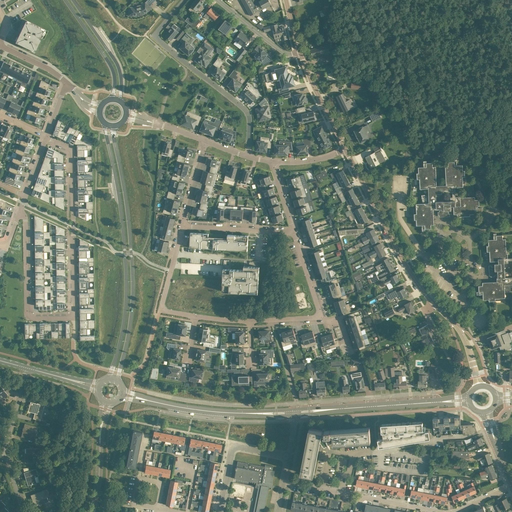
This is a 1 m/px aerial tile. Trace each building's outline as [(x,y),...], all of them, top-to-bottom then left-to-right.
[(195,0),(191,5),(192,6),(189,9),(194,13),(197,10),(200,13),(204,8),(201,5),(204,2),(201,0),(195,0)] [(271,4),(268,0),(262,0),(254,4),(251,0),(241,0),(250,16),(271,4)] [(146,12),(148,10),(149,11),(152,8),(150,6),(148,5),(147,5),(145,3),(142,6),(138,7),(134,8),(130,8),(128,15),(134,16),(138,15),(138,16),(139,16),(139,15),(140,15),(142,14),(142,15),(143,14),(142,14),(146,12)] [(211,8),(208,12),(205,15),(213,23),(219,15),(211,8)] [(194,21),(191,25),(195,28),(201,21),(197,17),(194,21)] [(229,27),(231,24),(226,20),(219,29),(220,34),(225,33),(227,34),(226,36),(229,38),(234,31),(231,29),(232,28),(229,27)] [(43,29),(30,23),(29,24),(25,22),(19,34),(15,42),(19,44),(20,44),(30,49),(35,51),(36,50),(41,38),(42,38),(40,37),(44,30),(43,29)] [(184,32),(181,30),(178,33),(175,30),(178,27),(174,24),(168,32),(166,36),(171,40),(174,36),(175,37),(178,40),(184,32)] [(277,24),(272,26),(275,38),(281,36),(282,40),(288,39),(285,27),(278,29),(277,24)] [(250,39),(241,32),(235,40),(244,46),(250,39)] [(195,48),(187,42),(192,37),(187,33),(181,41),(184,43),(180,48),(189,55),(191,53),(193,51),(193,50),(195,48)] [(203,52),(196,61),(199,63),(202,66),(203,64),(205,66),(206,65),(207,66),(209,63),(209,62),(211,58),(208,56),(210,53),(207,51),(211,47),(205,42),(201,47),(205,49),(203,52)] [(262,61),(268,54),(265,52),(266,51),(262,47),(262,48),(258,45),(256,47),(253,50),(254,50),(252,53),(256,55),(255,56),(256,56),(256,59),(259,59),(262,61)] [(327,45),(315,49),(310,50),(312,56),(329,51),(327,45)] [(243,48),(235,58),(239,61),(246,51),(243,48)] [(215,70),(212,73),(221,80),(221,79),(222,80),(224,77),(223,77),(226,73),(227,72),(223,69),(222,70),(219,68),(223,62),(218,59),(214,64),(217,66),(214,70),(215,70)] [(8,64),(3,62),(3,61),(1,65),(0,64),(0,71),(3,73),(4,73),(8,64)] [(13,66),(8,64),(4,73),(3,73),(3,74),(8,77),(9,74),(13,66)] [(9,74),(13,77),(17,68),(13,66),(9,74)] [(290,77),(291,77),(290,73),(288,74),(286,67),(276,70),(276,71),(265,74),(267,83),(281,79),(289,77),(289,78),(291,78),(290,77)] [(13,77),(17,79),(18,79),(22,71),(17,68),(13,77)] [(338,69),(331,70),(331,73),(326,73),(327,80),(339,79),(338,69)] [(233,79),(228,85),(236,92),(241,85),(241,84),(242,83),(239,81),(238,82),(235,80),(238,77),(236,75),(238,73),(234,70),(230,76),(233,79)] [(26,73),(22,71),(18,79),(17,79),(16,81),(21,83),(26,73)] [(31,85),(33,79),(36,73),(36,72),(34,77),(33,79),(30,78),(31,76),(31,75),(26,73),(21,83),(21,85),(25,87),(27,84),(31,85)] [(292,76),(291,77),(290,77),(291,78),(289,78),(289,77),(281,79),(283,87),(279,89),(280,93),(289,90),(288,87),(295,85),(292,76)] [(50,85),(49,84),(41,81),(39,87),(41,87),(39,92),(46,95),(49,96),(51,91),(48,90),(48,88),(50,85)] [(244,90),(247,92),(243,96),(245,98),(245,99),(246,100),(247,101),(247,100),(247,101),(249,103),(250,103),(250,104),(256,97),(253,95),(255,92),(256,91),(255,91),(248,84),(244,90)] [(44,99),(46,95),(39,92),(37,91),(35,96),(37,97),(36,101),(43,104),(44,104),(46,105),(48,100),(44,99)] [(343,93),(340,95),(335,97),(343,112),(350,109),(343,93)] [(6,100),(8,101),(11,95),(8,94),(6,99),(1,97),(0,99),(0,106),(2,107),(6,100)] [(294,95),(295,101),(297,100),(298,105),(299,104),(299,105),(302,104),(307,102),(307,101),(307,99),(306,99),(305,95),(304,96),(305,96),(303,97),(302,94),(303,94),(299,94),(294,95)] [(14,97),(11,95),(8,101),(11,102),(7,110),(12,112),(16,104),(18,100),(13,98),(14,97)] [(259,121),(269,119),(271,118),(269,109),(270,109),(268,102),(265,98),(259,103),(263,108),(256,109),(259,121)] [(43,114),(45,109),(41,108),(43,104),(36,101),(34,100),(32,105),(34,106),(32,110),(39,113),(43,114)] [(16,104),(12,112),(17,114),(21,106),(23,108),(25,102),(23,101),(21,106),(16,104)] [(305,107),(297,108),(297,109),(297,108),(299,115),(302,114),(304,122),(315,119),(314,111),(306,113),(305,107)] [(39,123),(41,118),(38,117),(39,113),(32,110),(28,109),(27,113),(31,115),(29,120),(39,123)] [(378,111),(370,116),(373,122),(381,117),(378,111)] [(186,116),(183,124),(193,128),(195,124),(198,125),(201,117),(195,114),(193,119),(186,116)] [(216,119),(215,122),(205,119),(204,122),(201,130),(205,132),(208,133),(213,135),(215,129),(219,130),(218,130),(219,131),(220,127),(222,123),(222,121),(222,122),(216,119)] [(59,130),(62,122),(58,120),(53,134),(54,135),(63,140),(66,133),(59,130)] [(365,130),(369,128),(368,125),(363,127),(363,126),(354,131),(357,135),(357,136),(358,137),(357,137),(358,138),(360,143),(361,142),(362,143),(366,141),(365,140),(369,138),(365,130)] [(8,126),(8,127),(3,136),(8,139),(7,142),(10,143),(13,137),(10,136),(13,129),(8,126)] [(224,127),(222,131),(219,138),(230,142),(231,138),(236,139),(236,132),(224,127)] [(329,145),(331,144),(328,139),(329,139),(327,136),(322,127),(314,131),(323,148),(325,147),(326,148),(329,146),(329,145)] [(75,144),(77,145),(92,145),(92,141),(81,141),(76,138),(79,133),(80,132),(73,128),(70,134),(73,136),(69,143),(73,145),(74,143),(75,144)] [(273,138),(261,137),(261,142),(258,141),(257,142),(256,142),(256,145),(257,146),(256,150),(258,150),(257,151),(261,152),(261,151),(266,151),(267,147),(271,148),(272,139),(273,139),(274,133),(270,133),(273,134),(273,138)] [(17,143),(18,144),(20,145),(29,147),(30,143),(34,145),(36,140),(25,136),(24,140),(19,139),(17,143)] [(308,152),(307,147),(311,146),(311,147),(312,146),(310,138),(310,139),(304,140),(304,145),(297,146),(298,154),(308,152)] [(162,155),(170,157),(171,157),(173,151),(170,150),(171,143),(165,141),(165,142),(164,142),(163,146),(164,146),(162,155)] [(291,141),(291,142),(280,141),(279,145),(275,145),(275,149),(274,149),(274,152),(275,152),(275,154),(288,154),(288,149),(292,149),(292,150),(293,150),(291,141)] [(416,143),(409,146),(413,153),(420,150),(416,143)] [(371,155),(366,157),(371,167),(376,165),(379,163),(379,164),(386,160),(381,151),(382,150),(380,147),(379,144),(373,147),(374,150),(375,152),(376,153),(375,153),(371,155)] [(15,153),(17,153),(24,156),(25,152),(29,153),(31,148),(29,147),(20,145),(19,149),(17,148),(15,153)] [(92,145),(77,145),(77,149),(76,149),(76,153),(77,153),(77,157),(84,157),(84,150),(92,149),(92,145)] [(48,164),(49,164),(51,158),(57,157),(57,164),(60,164),(63,164),(63,155),(48,147),(42,164),(47,164),(48,164)] [(179,152),(178,158),(184,159),(185,156),(192,158),(193,152),(192,152),(192,151),(189,150),(189,151),(183,149),(182,153),(179,152)] [(22,161),(25,162),(27,157),(24,156),(17,153),(15,158),(13,157),(12,162),(14,163),(21,165),(22,161)] [(213,166),(212,169),(218,171),(219,165),(216,164),(217,161),(212,159),(212,158),(208,157),(208,158),(207,158),(205,164),(213,166)] [(183,162),(184,159),(178,158),(175,167),(189,171),(190,167),(189,166),(190,164),(183,162)] [(424,203),(422,203),(416,203),(416,207),(416,208),(414,208),(414,213),(414,220),(416,220),(417,225),(422,225),(422,231),(425,231),(425,229),(431,229),(431,225),(434,224),(433,210),(439,210),(439,212),(438,212),(438,216),(440,215),(441,215),(441,214),(443,214),(445,214),(445,217),(450,216),(450,214),(448,214),(448,210),(451,210),(451,206),(453,206),(454,215),(457,214),(457,217),(464,216),(470,216),(470,214),(476,214),(475,209),(475,206),(478,206),(479,206),(479,200),(475,200),(475,197),(460,198),(460,196),(455,197),(455,187),(463,187),(463,182),(465,182),(465,177),(465,170),(463,170),(463,165),(457,165),(457,159),(456,159),(454,159),(454,160),(454,161),(448,162),(448,166),(445,166),(446,185),(437,185),(436,166),(433,166),(433,162),(431,162),(427,163),(426,161),(424,161),(424,167),(418,167),(419,173),(417,173),(417,179),(417,184),(420,184),(420,186),(420,189),(428,188),(429,195),(429,196),(424,196),(424,203)] [(84,164),(92,164),(92,160),(85,160),(77,160),(77,164),(77,168),(77,172),(84,172),(84,164)] [(21,165),(14,163),(12,167),(10,166),(8,171),(10,172),(17,174),(19,170),(22,171),(24,166),(21,165)] [(47,164),(42,164),(36,182),(44,185),(49,187),(49,183),(47,183),(47,176),(49,176),(43,175),(43,170),(49,170),(49,169),(48,165),(48,164),(47,164)] [(55,177),(61,177),(64,177),(63,164),(60,164),(57,164),(49,164),(48,164),(48,165),(50,165),(50,170),(55,170),(55,177)] [(232,166),(230,171),(230,173),(226,172),(224,179),(226,179),(234,181),(236,173),(238,168),(236,168),(237,167),(233,166),(232,166)] [(173,176),(179,178),(180,174),(187,176),(187,174),(188,174),(189,171),(175,167),(178,168),(177,171),(174,170),(173,176)] [(202,176),(215,180),(218,171),(212,169),(211,172),(203,170),(202,174),(203,175),(202,176)] [(243,175),(240,183),(250,186),(252,180),(248,179),(250,172),(249,171),(246,170),(244,170),(243,175)] [(339,181),(346,177),(343,170),(336,173),(335,171),(330,174),(333,178),(337,176),(339,181)] [(316,176),(319,180),(328,175),(325,171),(316,176)] [(21,175),(17,174),(10,172),(9,176),(7,176),(4,182),(13,186),(16,179),(19,180),(21,175)] [(85,179),(92,179),(92,175),(85,175),(77,175),(77,180),(77,183),(78,183),(78,187),(85,187),(85,179)] [(179,178),(173,176),(172,178),(171,182),(174,182),(173,186),(170,185),(183,189),(184,187),(185,187),(186,183),(178,181),(179,178)] [(208,184),(207,187),(213,189),(215,180),(202,176),(202,178),(201,178),(200,182),(208,184)] [(256,180),(259,189),(265,187),(264,184),(271,182),(269,176),(263,178),(263,177),(260,178),(260,179),(256,180)] [(303,185),(300,176),(292,178),(289,179),(287,180),(289,186),(296,184),(297,186),(303,185)] [(55,183),(55,191),(64,191),(64,177),(61,177),(55,177),(50,177),(48,177),(49,183),(50,183),(55,183)] [(350,184),(346,177),(339,181),(337,182),(336,182),(337,182),(339,187),(336,188),(335,189),(337,193),(344,189),(343,187),(350,184)] [(42,192),(44,185),(36,182),(31,195),(49,203),(49,197),(49,195),(42,192)] [(170,185),(168,194),(174,196),(175,193),(182,195),(184,191),(183,190),(183,189),(170,185)] [(303,185),(297,186),(298,189),(291,192),(292,198),(300,195),(306,193),(303,185)] [(213,189),(207,187),(206,191),(199,189),(198,191),(196,194),(207,198),(208,194),(211,195),(213,189)] [(266,190),(265,187),(259,189),(262,198),(268,196),(275,193),(273,187),(266,190)] [(346,192),(344,189),(337,193),(340,198),(342,202),(346,200),(349,199),(356,195),(352,188),(346,192)] [(85,195),(93,194),(93,190),(86,190),(78,190),(78,194),(77,195),(77,198),(78,198),(78,202),(85,202),(85,195)] [(49,191),(49,194),(49,195),(49,197),(55,197),(55,206),(64,210),(64,193),(64,191),(55,191),(49,191)] [(306,193),(300,195),(301,198),(293,200),(295,206),(302,204),(305,203),(303,197),(307,196),(306,193)] [(173,199),(174,196),(168,194),(165,204),(178,207),(179,205),(180,205),(181,201),(173,199)] [(203,203),(202,206),(208,207),(209,202),(206,201),(207,198),(196,194),(195,198),(196,199),(196,201),(203,203)] [(353,205),(359,202),(356,195),(349,199),(351,203),(348,205),(347,206),(349,210),(354,208),(353,205)] [(269,199),(268,196),(262,198),(265,207),(271,205),(278,202),(276,196),(269,199)] [(7,203),(0,199),(0,212),(3,214),(6,215),(8,210),(5,209),(7,203)] [(305,203),(302,204),(303,207),(296,209),(298,215),(311,211),(308,202),(305,203)] [(178,209),(178,207),(165,204),(168,204),(167,208),(164,207),(163,213),(169,214),(170,211),(178,213),(179,209),(178,209)] [(86,213),(93,213),(93,205),(86,205),(86,209),(78,209),(78,216),(86,221),(87,220),(86,220),(86,213)] [(227,212),(228,206),(218,205),(218,214),(217,214),(217,218),(217,219),(224,219),(224,212),(227,212)] [(272,207),(271,205),(265,207),(268,215),(274,213),(281,211),(279,205),(272,207)] [(208,207),(202,206),(201,209),(194,207),(192,213),(193,214),(197,215),(202,216),(203,212),(206,213),(208,207)] [(228,206),(227,212),(231,212),(230,220),(232,220),(232,221),(236,221),(237,210),(233,209),(234,206),(228,206)] [(365,213),(362,206),(355,210),(354,208),(349,210),(345,212),(347,215),(351,213),(352,215),(356,212),(358,217),(365,213)] [(237,210),(236,221),(241,221),(241,220),(243,221),(243,213),(246,213),(247,207),(241,207),(241,210),(237,210)] [(247,207),(246,213),(250,214),(249,221),(256,221),(256,220),(257,216),(256,216),(256,211),(252,211),(253,208),(247,207)] [(275,216),(274,213),(268,215),(270,224),(274,223),(275,223),(278,222),(281,221),(283,220),(284,220),(282,214),(275,216)] [(362,224),(369,220),(365,213),(358,217),(361,221),(357,223),(356,224),(358,228),(364,228),(362,224)] [(37,238),(44,238),(50,238),(50,236),(50,232),(43,232),(43,220),(34,216),(35,238),(37,238)] [(164,227),(172,229),(173,227),(174,227),(174,226),(175,224),(162,221),(162,223),(165,224),(164,227)] [(50,242),(56,242),(65,242),(65,230),(56,226),(56,236),(50,236),(50,238),(50,242)] [(365,237),(358,241),(359,243),(359,244),(363,242),(376,234),(373,229),(366,232),(367,233),(364,234),(365,237)] [(172,235),(159,231),(159,233),(162,234),(161,238),(170,240),(170,237),(171,238),(171,236),(172,236),(172,235)] [(242,235),(228,235),(228,238),(228,240),(204,239),(204,237),(208,237),(209,234),(191,233),(190,246),(190,247),(192,248),(194,248),(203,248),(247,250),(248,241),(248,236),(242,235)] [(511,257),(508,258),(507,253),(506,253),(506,244),(506,239),(503,239),(502,235),(496,235),(496,233),(494,233),(494,239),(488,239),(489,245),(487,245),(487,252),(487,257),(490,256),(490,261),(498,261),(498,263),(495,263),(495,266),(492,267),(492,265),(489,265),(489,270),(492,270),(492,272),(492,274),(491,274),(491,277),(495,277),(495,275),(496,275),(497,281),(482,282),(483,285),(479,285),(479,291),(477,291),(477,294),(483,294),(483,299),(489,299),(489,301),(495,301),(495,298),(505,298),(505,291),(511,290),(511,257)] [(359,243),(354,246),(356,248),(360,246),(361,247),(365,245),(369,243),(368,241),(370,240),(372,244),(375,243),(380,240),(376,234),(363,242),(359,244),(359,243)] [(44,238),(37,238),(35,238),(35,252),(38,252),(44,252),(50,252),(50,250),(50,246),(44,246),(44,238)] [(79,254),(79,258),(86,258),(86,250),(88,250),(88,246),(93,246),(94,246),(79,239),(80,246),(79,246),(79,250),(78,250),(78,254),(79,254)] [(65,255),(65,242),(56,242),(56,249),(50,250),(50,252),(50,256),(56,256),(62,255),(65,255)] [(366,258),(366,257),(383,249),(380,243),(376,245),(373,247),(375,250),(374,251),(374,249),(364,254),(366,258)] [(168,249),(168,247),(156,244),(155,246),(158,247),(157,251),(159,251),(161,252),(161,251),(166,253),(167,250),(168,249)] [(383,249),(366,257),(368,261),(378,256),(379,258),(382,257),(386,254),(383,249)] [(319,251),(316,251),(311,253),(312,258),(320,256),(319,253),(322,252),(322,250),(319,251)] [(35,252),(35,265),(38,265),(44,265),(48,265),(50,265),(50,263),(50,259),(44,259),(44,252),(38,252),(35,252)] [(65,269),(65,255),(62,255),(56,256),(56,263),(50,263),(50,265),(50,268),(50,269),(56,269),(62,269),(65,269)] [(323,255),(320,256),(312,258),(314,264),(322,261),(321,258),(324,257),(323,255)] [(388,257),(375,264),(375,265),(376,268),(377,267),(379,269),(391,263),(388,257)] [(372,263),(374,262),(372,259),(362,265),(364,267),(372,263)] [(325,260),(322,261),(314,264),(316,269),(324,266),(323,263),(325,262),(325,260)] [(94,262),(87,262),(79,262),(79,266),(78,266),(78,269),(79,269),(79,273),(86,273),(86,266),(94,266),(94,262)] [(391,263),(379,269),(380,272),(379,273),(381,276),(394,269),(391,263)] [(38,279),(44,279),(50,279),(50,276),(50,273),(44,273),(44,265),(38,265),(35,265),(35,279),(38,279)] [(327,265),(324,266),(316,269),(317,274),(325,271),(324,268),(327,267),(327,265)] [(260,267),(246,266),(246,270),(224,269),(223,291),(259,293),(260,267)] [(62,269),(56,269),(56,276),(50,276),(50,279),(50,283),(56,283),(63,282),(65,282),(65,269),(62,269)] [(326,282),(331,281),(337,279),(335,275),(331,277),(329,270),(325,271),(317,274),(319,279),(324,277),(326,282)] [(356,281),(360,278),(357,272),(352,274),(356,281)] [(388,275),(384,277),(376,281),(376,283),(377,285),(384,281),(385,284),(391,281),(393,284),(395,282),(400,280),(397,274),(390,278),(388,275)] [(377,275),(369,279),(372,283),(376,281),(379,279),(377,275)] [(94,277),(87,277),(79,277),(79,282),(78,282),(78,285),(79,285),(79,289),(86,289),(86,282),(94,282),(94,277)] [(35,279),(35,287),(35,292),(38,292),(44,292),(50,292),(50,290),(50,286),(44,286),(44,279),(38,279),(35,279)] [(326,292),(340,287),(337,279),(331,281),(332,284),(325,286),(326,292)] [(66,296),(65,282),(63,282),(56,283),(57,290),(50,290),(50,292),(51,296),(57,296),(63,296),(66,296)] [(340,287),(326,292),(328,297),(336,295),(336,298),(340,297),(343,296),(342,296),(340,287)] [(404,288),(397,292),(400,299),(407,295),(407,294),(407,293),(407,292),(406,291),(404,288)] [(388,301),(391,299),(395,297),(397,300),(400,299),(397,292),(396,290),(394,291),(391,292),(388,294),(386,295),(385,295),(388,301)] [(51,310),(51,304),(51,300),(45,300),(44,292),(35,292),(36,306),(39,306),(39,310),(51,310)] [(94,293),(87,293),(79,293),(79,297),(79,300),(79,305),(86,305),(86,297),(94,297),(94,293)] [(343,296),(340,297),(341,300),(334,302),(336,308),(346,304),(344,299),(347,298),(346,295),(342,296),(343,296)] [(66,296),(57,296),(57,303),(51,304),(51,310),(66,310),(66,296)] [(411,301),(407,304),(398,308),(400,313),(406,309),(408,314),(416,310),(411,301)] [(346,304),(336,308),(338,313),(345,311),(346,314),(352,312),(349,303),(346,304)] [(94,308),(88,308),(80,309),(80,313),(79,313),(79,316),(80,316),(80,320),(87,320),(87,313),(95,313),(94,308)] [(395,313),(392,308),(384,312),(387,318),(395,313)] [(354,313),(348,315),(349,317),(345,319),(347,324),(358,320),(356,315),(355,315),(354,313)] [(348,329),(359,325),(358,320),(347,324),(348,329)] [(29,324),(27,324),(25,324),(25,339),(29,339),(29,331),(36,331),(36,324),(32,324),(32,323),(29,323),(29,324)] [(40,324),(40,332),(40,339),(44,338),(44,331),(51,330),(51,323),(47,323),(44,323),(44,324),(40,324)] [(66,330),(66,338),(70,338),(70,323),(66,323),(62,323),(58,323),(58,330),(66,330)] [(180,325),(178,324),(177,334),(185,336),(186,326),(184,325),(184,324),(180,324),(180,325)] [(424,327),(419,329),(423,336),(426,334),(432,331),(428,324),(424,327)] [(350,334),(361,330),(359,325),(348,329),(350,334)] [(95,340),(95,335),(87,336),(87,328),(80,328),(80,332),(79,333),(79,336),(80,336),(80,340),(95,340)] [(210,347),(211,343),(206,342),(206,338),(208,338),(209,334),(207,334),(208,329),(200,328),(198,341),(204,342),(203,346),(210,347)] [(236,340),(236,344),(244,343),(244,339),(245,339),(245,336),(244,336),(244,332),(243,332),(243,331),(240,331),(240,332),(239,332),(239,328),(229,328),(229,331),(232,331),(232,332),(232,333),(236,332),(236,340)] [(287,330),(292,344),(300,341),(298,335),(295,336),(293,329),(287,330)] [(292,344),(287,330),(282,332),(284,340),(281,340),(283,346),(292,344)] [(361,330),(350,334),(351,338),(362,335),(361,330)] [(505,330),(496,333),(497,334),(488,338),(492,349),(499,346),(501,349),(505,348),(506,350),(511,347),(509,342),(511,341),(508,333),(506,333),(505,330)] [(266,343),(273,341),(270,334),(270,335),(269,335),(269,331),(265,331),(263,331),(259,331),(259,339),(265,339),(266,343)] [(307,333),(311,346),(320,343),(318,337),(315,338),(313,331),(307,333)] [(423,336),(420,337),(422,341),(420,342),(423,347),(427,344),(426,343),(430,341),(431,343),(432,343),(437,341),(432,331),(426,334),(423,336)] [(311,346),(307,333),(301,335),(304,342),(301,343),(303,349),(311,346)] [(327,335),(331,348),(340,346),(338,340),(335,341),(333,333),(327,335)] [(331,348),(327,335),(321,337),(324,344),(321,345),(323,351),(331,348)] [(351,338),(353,343),(364,340),(362,335),(351,338)] [(366,345),(364,340),(353,343),(355,348),(359,347),(360,350),(366,348),(365,345),(366,345)] [(176,344),(167,343),(167,347),(168,349),(173,350),(172,358),(179,359),(179,356),(180,356),(180,353),(180,349),(175,349),(175,348),(176,348),(176,344)] [(206,361),(207,351),(198,349),(198,353),(197,353),(197,356),(196,360),(206,361)] [(266,354),(260,354),(260,364),(268,364),(268,357),(272,357),(272,354),(274,354),(274,349),(266,350),(266,354)] [(231,361),(231,364),(231,369),(232,369),(235,369),(236,369),(236,364),(244,364),(243,353),(238,353),(238,351),(239,351),(234,351),(233,353),(233,355),(232,358),(231,361)] [(295,371),(306,370),(308,369),(307,363),(290,364),(291,373),(295,372),(295,371)] [(432,369),(435,378),(441,376),(438,367),(437,363),(431,364),(432,369)] [(178,380),(184,381),(186,374),(181,373),(181,374),(179,374),(180,369),(175,368),(176,367),(173,367),(172,367),(168,367),(167,371),(165,370),(164,374),(166,374),(166,375),(171,376),(170,379),(174,379),(174,376),(178,377),(178,380)] [(198,382),(199,378),(202,378),(203,371),(192,369),(191,375),(190,375),(190,374),(189,381),(198,382)] [(377,372),(380,381),(386,379),(383,370),(377,372)] [(402,371),(397,372),(398,375),(399,382),(399,389),(407,388),(407,383),(406,381),(403,382),(402,376),(402,375),(402,371)] [(252,383),(252,376),(249,376),(249,375),(243,375),(242,372),(234,372),(234,375),(235,375),(235,376),(233,376),(233,379),(232,379),(232,380),(233,380),(233,384),(249,384),(249,381),(252,381),(252,383)] [(354,378),(354,382),(355,385),(356,385),(357,391),(365,390),(363,377),(362,377),(361,372),(355,373),(356,378),(354,378)] [(426,376),(426,372),(419,372),(419,375),(418,375),(418,382),(418,387),(427,387),(427,382),(427,380),(426,380),(426,376)] [(258,384),(261,384),(261,381),(269,381),(269,378),(270,378),(269,374),(268,374),(268,373),(257,374),(257,376),(254,376),(254,386),(258,386),(258,384)] [(350,392),(350,387),(349,384),(346,385),(345,377),(341,377),(343,388),(343,393),(350,392)] [(301,388),(297,389),(298,394),(300,394),(300,397),(307,397),(306,392),(305,380),(300,380),(301,388)] [(386,389),(385,384),(385,382),(377,383),(377,380),(374,381),(375,385),(375,390),(386,389)] [(325,381),(316,382),(317,389),(317,390),(317,395),(326,395),(326,390),(325,388),(325,381)] [(2,388),(0,385),(0,400),(8,395),(7,393),(10,391),(6,385),(2,388)] [(44,404),(49,406),(50,402),(39,399),(37,404),(31,402),(28,411),(36,413),(34,419),(40,420),(44,404)] [(434,430),(435,430),(461,428),(461,434),(467,434),(468,435),(478,431),(475,425),(476,425),(475,423),(473,423),(461,424),(460,416),(433,418),(434,430)] [(421,421),(383,425),(383,434),(380,434),(381,447),(381,448),(433,439),(431,431),(429,431),(424,432),(424,431),(423,421),(421,421)] [(30,439),(34,440),(35,440),(35,439),(31,438),(33,430),(37,431),(38,427),(25,423),(22,432),(22,433),(21,436),(26,438),(30,439)] [(334,443),(370,440),(371,440),(370,427),(369,427),(331,430),(331,429),(324,430),(325,431),(323,431),(309,428),(309,429),(301,472),(300,473),(314,475),(320,445),(320,442),(321,443),(322,445),(324,448),(327,445),(328,445),(329,447),(330,449),(331,448),(328,445),(331,443),(334,443)] [(127,458),(127,460),(126,466),(135,468),(142,432),(133,430),(131,438),(130,438),(130,440),(131,440),(128,456),(127,455),(126,458),(127,458)] [(179,436),(177,443),(176,447),(183,448),(182,450),(184,450),(187,439),(185,438),(185,437),(179,436)] [(473,441),(466,444),(469,450),(482,444),(482,442),(483,441),(481,437),(473,441)] [(191,438),(189,448),(192,449),(192,446),(195,447),(197,439),(191,438)] [(221,444),(215,443),(214,450),(213,455),(212,461),(214,461),(216,451),(220,452),(221,444)] [(25,463),(30,463),(33,463),(33,453),(39,453),(39,448),(31,448),(26,448),(25,448),(25,453),(25,463)] [(484,454),(482,455),(477,457),(478,461),(480,460),(482,466),(485,465),(492,462),(489,453),(484,454)] [(270,484),(273,467),(236,460),(233,477),(255,481),(254,487),(257,487),(252,511),(262,511),(267,487),(276,485),(270,484)] [(164,468),(163,476),(169,477),(171,464),(169,464),(168,469),(164,468)] [(487,466),(485,467),(481,468),(482,470),(480,471),(480,474),(481,475),(487,473),(494,470),(492,464),(487,466)] [(28,485),(32,484),(36,483),(34,477),(38,476),(36,469),(28,471),(24,472),(28,485)] [(497,476),(497,475),(497,473),(496,473),(494,470),(487,473),(481,475),(482,478),(489,477),(490,479),(497,476)] [(375,483),(374,489),(380,490),(381,484),(382,480),(383,476),(380,476),(379,479),(379,483),(378,483),(375,483)] [(386,492),(392,493),(395,479),(393,478),(392,478),(391,482),(390,486),(387,485),(386,492)] [(170,480),(169,486),(177,488),(178,484),(182,485),(182,480),(175,479),(174,481),(170,480)] [(477,492),(474,486),(476,485),(475,481),(467,485),(471,494),(477,492)] [(462,483),(461,483),(460,484),(466,497),(471,494),(467,485),(468,488),(465,490),(462,483)] [(403,488),(400,487),(398,494),(404,495),(406,485),(404,484),(403,488)] [(436,491),(437,487),(434,486),(435,484),(433,494),(430,493),(428,500),(434,501),(436,494),(435,494),(436,491)] [(466,497),(460,484),(457,485),(460,492),(457,494),(460,499),(466,497)] [(422,499),(428,500),(430,493),(430,489),(425,488),(424,488),(424,492),(422,499)] [(450,495),(449,492),(448,488),(446,489),(446,494),(442,493),(442,496),(440,502),(446,504),(448,497),(447,497),(447,496),(450,495)] [(30,495),(31,497),(32,499),(33,499),(35,505),(34,506),(38,505),(40,506),(41,504),(45,503),(48,502),(46,496),(49,495),(47,489),(41,490),(42,491),(35,493),(30,495)] [(210,501),(212,495),(204,493),(199,492),(196,491),(193,491),(193,494),(195,494),(204,496),(203,499),(210,501)] [(460,499),(457,494),(455,495),(454,493),(453,494),(452,495),(452,496),(452,498),(454,502),(460,499)] [(495,499),(497,504),(495,505),(498,511),(502,510),(503,510),(510,507),(506,498),(502,500),(500,497),(495,499)] [(175,500),(167,499),(165,505),(178,507),(178,505),(174,504),(175,500)] [(1,501),(0,502),(0,511),(8,511),(9,511),(4,507),(5,505),(1,501)] [(293,502),(291,510),(292,510),(293,510),(297,511),(298,511),(301,511),(303,511),(305,504),(293,502)]
